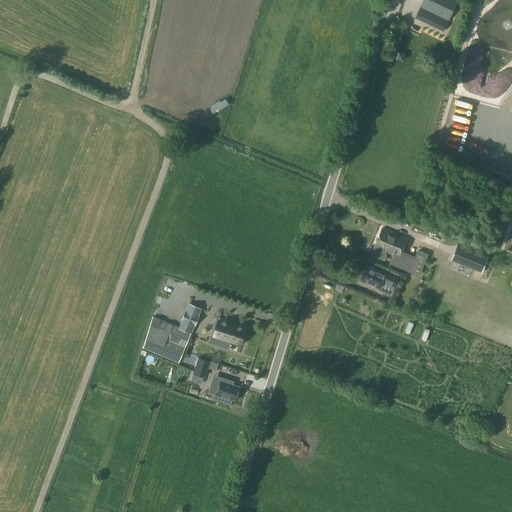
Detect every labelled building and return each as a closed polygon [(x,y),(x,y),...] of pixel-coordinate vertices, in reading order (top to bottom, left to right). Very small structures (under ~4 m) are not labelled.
[(449,20),(457,0),(424,0),(415,18),(443,31),(449,20)] [(403,61),(405,54),(398,52),(396,59),(403,61)] [(406,237),(382,228),(371,255),(385,260),(387,254),(385,254),(386,251),(394,254),(391,262),(414,272),(418,262),(423,264),(425,258),(431,260),(436,249),(421,243),(415,257),(401,251),(406,237)] [(487,257),(457,245),(451,260),(481,272),(487,257)] [(360,280),(379,288),(382,281),(394,286),(398,275),(386,270),(384,273),(366,265),(360,280)] [(161,276),(158,288),(171,291),(174,280),(161,276)] [(331,290),(338,293),(340,286),(334,284),(331,290)] [(152,317),(143,347),(178,361),(190,333),(191,333),(194,326),(198,316),(201,309),(189,304),(186,311),(185,311),(181,320),(182,321),(179,328),(160,320),(152,317)] [(239,344),(244,328),(219,320),(217,324),(215,323),(209,339),(222,343),(223,339),(239,344)] [(412,323),(408,321),(404,332),(408,334),(412,323)] [(429,329),(425,328),(421,339),(425,340),(429,329)] [(201,383),(206,367),(215,370),(217,364),(198,358),(191,380),(201,383)] [(235,382),(238,369),(218,363),(214,376),(235,382)] [(235,401),(239,387),(228,384),(229,381),(217,378),(216,380),(213,379),(209,391),(215,393),(213,399),(229,404),(231,399),(235,401)]
